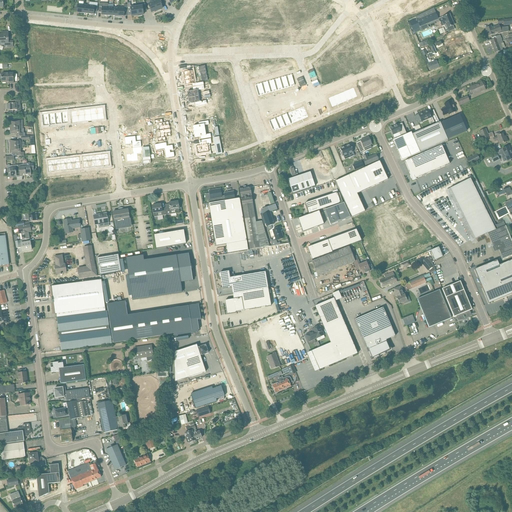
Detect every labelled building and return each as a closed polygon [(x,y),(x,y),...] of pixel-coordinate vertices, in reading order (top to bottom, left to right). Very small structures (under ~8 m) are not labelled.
[(159,0),(158,0),(154,2),(157,10),(158,11),(161,10),(161,9),(162,8),(159,0)] [(227,0),(225,12),(230,13),(232,5),(237,6),(238,0),(227,0)] [(238,0),(237,6),(242,7),(241,14),(247,15),(249,1),(244,0),(238,0)] [(74,8),(74,10),(77,11),(77,13),(83,13),(84,4),(83,4),(83,2),(79,2),(79,3),(79,4),(77,4),(76,8),(74,8)] [(154,2),(148,4),(151,13),(157,10),(154,2)] [(206,2),(202,6),(209,13),(213,9),(217,13),(221,9),(218,6),(218,7),(213,2),(210,6),(206,2)] [(99,5),(99,12),(102,13),(102,15),(107,16),(108,7),(108,4),(102,4),(102,6),(99,5)] [(145,4),(136,5),(138,16),(138,15),(138,16),(142,16),(142,15),(143,15),(143,11),(147,11),(145,4)] [(89,5),(88,14),(94,15),(94,12),(97,12),(98,6),(95,6),(89,5)] [(202,15),(197,19),(206,25),(209,21),(205,17),(209,13),(202,6),(197,11),(202,15)] [(416,20),(410,22),(414,31),(414,33),(421,30),(421,31),(429,28),(428,25),(427,24),(438,19),(435,13),(433,10),(423,14),(424,17),(416,20)] [(442,17),(438,19),(440,22),(441,26),(444,25),(446,29),(447,28),(448,32),(454,29),(453,26),(454,25),(449,14),(445,16),(442,17)] [(191,20),(188,27),(193,30),(192,33),(203,35),(204,32),(198,29),(200,25),(191,20)] [(490,27),(485,28),(488,36),(493,34),(494,34),(497,32),(498,34),(501,33),(509,32),(508,27),(502,27),(502,26),(499,27),(499,25),(492,28),(491,26),(490,27)] [(38,33),(31,33),(33,49),(37,50),(38,41),(42,42),(44,30),(39,29),(38,33)] [(243,32),(238,32),(238,35),(238,44),(244,44),(244,35),(247,35),(246,29),(243,29),(243,32)] [(44,30),(42,42),(46,42),(45,50),(51,51),(53,36),(48,35),(48,30),(44,30)] [(53,36),(51,51),(56,52),(57,43),(61,44),(63,32),(58,31),(57,36),(53,36)] [(4,35),(0,34),(0,45),(8,45),(8,47),(13,47),(12,41),(8,41),(8,32),(4,32),(4,35)] [(63,32),(61,44),(65,44),(64,52),(70,53),(71,38),(67,37),(67,32),(63,32)] [(70,53),(75,54),(76,45),(80,46),(81,34),(77,33),(76,38),(71,38),(70,53)] [(185,36),(184,42),(194,43),(194,38),(203,39),(204,35),(203,35),(192,33),(191,33),(190,36),(185,36)] [(80,46),(79,53),(84,54),(85,45),(92,46),(93,40),(86,39),(86,34),(81,34),(80,46)] [(493,39),(490,41),(492,46),(502,42),(500,35),(492,38),(493,39)] [(450,37),(443,40),(445,46),(449,44),(454,56),(465,51),(461,41),(460,42),(459,39),(453,42),(450,37)] [(107,40),(106,44),(107,44),(106,49),(109,50),(108,55),(112,56),(113,55),(117,47),(114,46),(115,40),(109,38),(108,40),(107,40)] [(184,42),(183,48),(188,48),(187,54),(198,54),(198,50),(193,49),(194,43),(184,42)] [(502,42),(492,46),(492,47),(495,53),(500,51),(503,50),(502,48),(505,47),(503,43),(502,42)] [(117,47),(113,55),(117,58),(120,54),(124,57),(130,48),(126,45),(124,48),(118,45),(117,47)] [(128,59),(124,65),(127,68),(128,68),(137,58),(131,54),(134,51),(130,48),(124,57),(128,59)] [(137,58),(128,68),(131,72),(136,67),(139,71),(147,64),(144,60),(141,63),(137,58)] [(437,62),(429,66),(431,71),(439,67),(437,62)] [(142,74),(139,78),(142,81),(151,75),(152,75),(148,70),(150,67),(147,64),(139,71),(142,74)] [(190,71),(183,72),(186,85),(192,84),(193,87),(204,86),(203,82),(198,83),(197,78),(194,79),(192,71),(190,71)] [(1,74),(0,74),(0,79),(2,79),(2,83),(7,82),(9,82),(9,83),(13,83),(13,73),(8,73),(1,73),(1,74)] [(142,81),(141,82),(143,86),(148,84),(150,88),(159,83),(157,79),(154,81),(151,75),(142,81)] [(292,75),(285,76),(289,88),(295,86),(292,75)] [(285,76),(279,78),(282,89),(289,88),(285,76)] [(279,78),(273,80),(276,91),(282,89),(279,78)] [(273,80),(267,82),(270,93),(276,91),(273,80)] [(267,82),(261,83),(264,94),(270,93),(267,82)] [(470,88),(467,89),(470,96),(473,95),(485,90),(484,87),(485,87),(483,82),(482,82),(470,87),(470,88)] [(152,93),(146,96),(148,100),(149,99),(160,96),(161,95),(158,89),(162,88),(159,83),(150,88),(152,93)] [(261,83),(255,85),(258,96),(264,94),(261,83)] [(193,91),(187,92),(188,98),(200,96),(199,91),(204,90),(204,86),(192,88),(193,91)] [(354,88),(348,90),(352,99),(357,97),(354,88)] [(348,90),(343,92),(347,101),(352,99),(348,90)] [(343,92),(338,94),(342,103),(347,101),(343,92)] [(338,94),(333,96),(337,105),(342,103),(338,94)] [(160,96),(149,99),(150,104),(155,103),(156,108),(159,108),(166,106),(165,102),(162,102),(160,96)] [(200,96),(188,98),(189,104),(195,103),(195,106),(207,104),(206,100),(200,101),(200,96)] [(333,96),(328,98),(332,107),(337,105),(333,96)] [(467,96),(457,101),(459,105),(469,101),(467,96)] [(11,104),(7,104),(7,111),(17,110),(17,105),(20,105),(20,100),(11,101),(11,104)] [(446,108),(441,110),(443,116),(448,114),(449,115),(456,112),(452,101),(444,104),(446,108)] [(196,110),(190,111),(190,113),(191,116),(191,120),(202,118),(200,109),(204,109),(204,105),(195,106),(196,110)] [(156,113),(152,114),(153,120),(164,118),(163,112),(167,111),(166,106),(159,108),(156,108),(156,113)] [(304,106),(298,109),(302,120),(308,117),(304,106)] [(298,109),(292,111),(297,122),(302,120),(298,109)] [(420,119),(417,120),(418,123),(431,118),(428,110),(418,114),(420,119)] [(292,111),(286,114),(291,124),(297,122),(292,111)] [(286,114),(280,116),(285,127),(291,124),(286,114)] [(460,115),(440,123),(448,139),(467,131),(460,115)] [(280,116),(275,119),(279,129),(285,127),(280,116)] [(162,119),(154,121),(154,125),(157,124),(158,131),(170,129),(169,126),(168,122),(163,123),(162,119)] [(275,119),(269,121),(273,132),(279,129),(275,119)] [(199,125),(193,126),(193,128),(193,129),(193,132),(205,130),(204,125),(209,125),(208,121),(198,122),(199,125)] [(440,122),(412,134),(420,152),(420,153),(448,141),(440,122)] [(394,126),(390,128),(393,135),(399,132),(401,136),(406,133),(402,123),(397,125),(396,125),(394,126)] [(23,127),(10,127),(10,134),(16,134),(16,137),(17,137),(21,137),(23,137),(23,133),(23,129),(23,127)] [(159,138),(157,139),(157,142),(166,141),(165,138),(171,137),(170,133),(171,133),(170,129),(158,131),(159,138)] [(485,129),(479,132),(483,140),(489,138),(485,129)] [(205,130),(193,132),(194,135),(195,138),(201,137),(201,139),(211,138),(210,134),(206,134),(205,130)] [(411,132),(393,140),(394,144),(400,157),(402,160),(420,153),(412,134),(411,132)] [(497,136),(493,138),(495,141),(497,140),(499,145),(503,143),(508,141),(506,136),(504,137),(503,134),(498,136),(497,136)] [(135,136),(124,138),(125,145),(132,144),(133,148),(141,147),(141,141),(136,142),(135,136)] [(361,141),(356,143),(360,153),(365,151),(364,147),(370,145),(371,144),(371,142),(372,142),(370,139),(369,139),(368,137),(360,140),(361,141)] [(200,145),(196,146),(197,154),(209,153),(208,144),(212,144),(211,139),(199,141),(200,145)] [(166,143),(154,145),(155,150),(164,149),(166,158),(174,157),(173,145),(167,146),(166,143)] [(350,144),(339,149),(341,152),(340,152),(342,156),(343,156),(348,154),(350,157),(355,155),(353,151),(350,144)] [(442,145),(404,161),(409,173),(409,174),(412,181),(415,179),(415,180),(416,179),(450,164),(442,145)] [(23,146),(10,147),(11,153),(17,153),(17,156),(24,156),(24,152),(21,153),(20,148),(23,148),(23,146)] [(134,153),(126,154),(127,162),(131,161),(138,161),(137,154),(141,153),(141,151),(142,151),(142,147),(133,148),(133,152),(134,153)] [(500,152),(496,153),(498,156),(501,155),(500,154),(504,152),(506,157),(507,161),(509,160),(511,158),(511,153),(511,154),(508,147),(503,148),(499,150),(500,152)] [(477,154),(467,159),(470,165),(480,160),(483,159),(480,153),(479,153),(477,154)] [(495,154),(490,157),(491,159),(493,163),(499,160),(498,156),(496,153),(495,154)] [(367,155),(363,156),(364,159),(363,160),(365,165),(374,161),(373,161),(371,157),(372,156),(371,156),(368,157),(367,155)] [(341,160),(344,169),(350,167),(346,158),(341,160)] [(379,161),(335,181),(351,218),(365,211),(357,194),(388,180),(379,161)] [(362,161),(352,166),(354,171),(364,167),(362,161)] [(26,164),(24,164),(25,175),(30,174),(30,175),(31,175),(31,171),(34,170),(33,164),(30,164),(30,162),(27,163),(26,163),(26,164)] [(19,165),(15,165),(16,172),(19,172),(20,177),(21,176),(25,175),(24,164),(21,165),(19,165)] [(10,165),(7,165),(7,174),(10,173),(11,178),(12,178),(12,177),(17,176),(16,172),(15,165),(10,166),(10,165)] [(310,172),(288,180),(293,194),(315,186),(310,172)] [(470,178),(450,189),(475,239),(487,233),(493,247),(492,247),(494,252),(499,250),(500,254),(502,260),(511,255),(511,242),(503,221),(499,224),(496,225),(494,226),(470,178)] [(240,189),(239,189),(241,197),(242,204),(250,250),(261,248),(262,247),(269,246),(261,221),(255,222),(252,202),(251,196),(250,187),(240,189)] [(210,199),(209,199),(210,203),(222,201),(222,196),(220,189),(209,191),(209,193),(210,199)] [(233,192),(224,193),(224,196),(225,200),(225,201),(235,199),(233,192)] [(337,193),(305,203),(308,214),(340,203),(337,193)] [(210,203),(208,203),(209,209),(211,218),(242,212),(240,198),(235,199),(225,201),(225,200),(222,201),(210,203)] [(169,204),(165,205),(165,208),(167,215),(179,213),(179,209),(178,201),(169,203),(169,204)] [(344,203),(324,210),(330,225),(351,218),(344,203)] [(161,204),(152,206),(154,217),(167,215),(165,208),(161,209),(161,204)] [(384,205),(352,219),(362,241),(375,270),(398,260),(395,252),(429,238),(420,228),(409,232),(384,205)] [(128,210),(113,212),(114,217),(114,221),(116,229),(125,227),(131,227),(129,218),(129,215),(128,210)] [(319,211),(298,219),(303,232),(324,224),(319,211)] [(33,212),(25,214),(26,220),(29,219),(29,221),(29,222),(30,222),(37,221),(36,216),(37,216),(37,215),(37,212),(33,212)] [(242,212),(211,218),(216,246),(226,244),(247,241),(242,212)] [(270,212),(262,215),(266,227),(267,227),(271,225),(274,224),(270,212)] [(94,215),(94,220),(95,225),(108,223),(107,218),(106,213),(101,214),(101,215),(94,216),(94,215)] [(507,215),(503,218),(504,221),(507,226),(511,223),(507,215)] [(71,219),(63,221),(65,233),(73,232),(72,228),(76,227),(76,228),(80,227),(79,220),(75,220),(75,221),(71,222),(71,219)] [(23,226),(18,227),(19,234),(21,234),(22,240),(23,240),(27,239),(27,242),(30,242),(29,239),(28,232),(31,232),(30,225),(23,226)] [(89,228),(81,230),(81,235),(82,236),(83,242),(91,241),(89,228)] [(279,228),(272,230),(276,240),(280,239),(283,238),(281,233),(280,230),(279,228)] [(356,229),(328,240),(332,252),(361,241),(356,229)] [(184,230),(154,235),(156,249),(186,244),(184,230)] [(23,243),(21,243),(22,247),(23,252),(31,250),(30,242),(27,242),(27,239),(23,240),(23,243)] [(328,240),(318,243),(322,256),(332,252),(328,240)] [(318,243),(307,247),(312,260),(322,256),(318,243)] [(349,246),(312,261),(316,272),(318,276),(353,262),(355,261),(353,257),(349,246)] [(438,247),(430,251),(435,260),(443,257),(439,248),(438,247)] [(7,248),(0,249),(0,265),(9,265),(7,248)] [(53,263),(48,264),(50,278),(55,277),(56,286),(96,280),(92,251),(52,256),(53,263)] [(143,255),(126,258),(132,300),(182,292),(181,282),(193,280),(189,254),(144,260),(143,255)] [(99,258),(97,258),(98,264),(100,275),(101,275),(121,271),(118,255),(99,258)] [(426,258),(421,262),(428,271),(433,267),(426,259),(426,258)] [(497,260),(474,269),(484,293),(489,304),(511,294),(511,293),(511,259),(499,265),(497,260)] [(355,261),(353,262),(356,269),(358,268),(359,268),(360,271),(362,270),(364,274),(366,273),(367,273),(369,273),(369,272),(370,271),(368,266),(366,262),(358,265),(357,260),(355,261)] [(229,271),(220,273),(223,288),(231,287),(233,294),(249,291),(268,288),(265,272),(230,278),(229,271)] [(299,285),(297,278),(289,281),(286,272),(282,273),(284,280),(280,281),(283,292),(289,291),(288,288),(299,285)] [(384,279),(379,281),(382,287),(387,285),(392,283),(393,284),(397,282),(393,272),(386,275),(387,277),(384,279)] [(423,276),(409,282),(412,289),(426,283),(423,276)] [(56,286),(51,286),(55,314),(56,318),(57,318),(62,317),(105,311),(105,308),(101,280),(56,286)] [(460,281),(442,289),(445,297),(454,317),(456,316),(458,320),(463,319),(467,318),(471,315),(469,310),(472,310),(464,290),(460,281)] [(398,287),(394,289),(397,297),(399,304),(403,302),(404,304),(410,302),(407,296),(405,297),(404,294),(401,286),(398,287)] [(233,299),(225,300),(227,314),(236,313),(236,312),(271,306),(268,288),(249,291),(233,294),(233,299)] [(439,290),(417,299),(429,328),(451,318),(439,290)] [(125,301),(107,304),(113,343),(199,330),(198,320),(200,320),(201,319),(200,319),(198,305),(199,305),(198,304),(188,306),(128,315),(125,301)] [(383,307),(354,320),(367,348),(368,348),(368,349),(367,350),(371,359),(387,352),(386,351),(390,350),(389,348),(391,348),(388,341),(387,341),(386,340),(387,340),(395,336),(383,307)] [(330,343),(311,351),(319,370),(357,354),(338,309),(319,317),(330,343)] [(62,317),(57,318),(59,332),(59,336),(64,336),(109,330),(109,325),(107,311),(105,311),(62,317)] [(412,315),(402,318),(405,326),(415,322),(412,315)] [(311,332),(305,335),(307,340),(308,342),(316,338),(316,339),(319,337),(324,335),(319,326),(312,329),(313,332),(311,333),(311,332)] [(64,336),(59,336),(61,350),(66,350),(112,344),(110,330),(109,330),(64,336)] [(168,336),(160,337),(162,349),(168,348),(169,348),(168,342),(169,342),(169,340),(168,338),(168,336)] [(151,345),(134,348),(136,359),(146,357),(147,361),(154,360),(155,348),(152,348),(151,345)] [(183,349),(175,352),(175,367),(184,364),(188,378),(206,372),(200,356),(208,353),(206,345),(198,347),(197,345),(183,349)] [(273,354),(267,357),(271,369),(276,367),(280,366),(277,357),(275,353),(273,354)] [(53,367),(51,368),(51,372),(59,371),(59,368),(63,368),(63,366),(63,363),(59,363),(59,362),(53,363),(53,367)] [(63,368),(59,368),(59,371),(61,383),(66,383),(69,382),(86,380),(84,365),(67,367),(63,368)] [(292,365),(282,370),(284,374),(289,372),(290,375),(291,375),(296,372),(292,365)] [(168,371),(157,371),(157,378),(160,378),(160,385),(168,385),(168,377),(168,371)] [(19,373),(17,373),(19,384),(27,383),(26,372),(21,373),(19,373)] [(278,382),(272,385),(275,393),(291,387),(289,383),(292,382),(290,378),(290,377),(289,377),(288,377),(287,377),(283,378),(282,377),(280,378),(281,380),(279,381),(279,382),(278,382)] [(0,394),(15,392),(14,385),(2,386),(1,384),(0,384),(0,394)] [(191,394),(170,401),(175,415),(196,408),(217,401),(216,399),(224,396),(221,386),(213,389),(212,387),(191,394)] [(54,395),(54,398),(58,398),(58,400),(64,399),(67,399),(66,391),(66,390),(65,387),(61,388),(54,389),(55,393),(56,393),(56,394),(55,394),(54,394),(54,395)] [(84,388),(66,391),(67,399),(67,401),(90,398),(88,388),(84,389),(84,388)] [(22,394),(19,395),(20,406),(23,405),(25,405),(30,404),(29,400),(30,400),(30,398),(29,393),(24,394),(22,394)] [(60,408),(54,410),(55,414),(56,414),(56,418),(66,416),(66,415),(69,415),(70,417),(70,420),(75,419),(80,418),(76,403),(76,401),(71,401),(66,403),(68,409),(67,409),(67,408),(65,409),(60,409),(60,408)] [(87,401),(76,403),(80,418),(90,415),(87,401)] [(112,401),(97,404),(102,428),(103,433),(118,430),(115,417),(112,401)] [(208,407),(196,411),(198,417),(210,413),(208,407)] [(184,415),(179,416),(181,425),(188,423),(185,414),(184,415)] [(126,415),(115,417),(118,430),(125,428),(126,428),(126,429),(131,428),(130,423),(128,424),(126,415)] [(0,416),(0,444),(24,441),(23,437),(23,431),(18,431),(8,433),(6,416),(0,416)] [(63,418),(59,419),(60,430),(60,435),(61,443),(73,442),(71,429),(70,420),(70,417),(63,418)] [(193,422),(188,424),(189,426),(191,430),(192,430),(196,440),(202,437),(200,433),(199,431),(197,432),(195,428),(196,428),(193,422)] [(23,427),(17,428),(18,431),(23,431),(23,437),(27,436),(27,431),(30,431),(30,425),(29,424),(28,424),(22,424),(23,427)] [(188,432),(185,433),(187,438),(186,439),(187,443),(189,442),(189,443),(196,440),(192,430),(191,430),(189,426),(187,427),(186,427),(187,429),(188,432)] [(151,436),(144,439),(148,449),(155,446),(151,436)] [(23,442),(0,445),(2,460),(25,457),(23,442)] [(110,448),(106,449),(115,470),(119,468),(119,469),(122,468),(122,467),(126,465),(117,445),(113,446),(113,445),(110,447),(110,448)] [(35,453),(28,454),(29,459),(30,464),(34,463),(35,466),(38,466),(43,465),(42,460),(38,460),(38,457),(37,455),(37,453),(35,453)] [(148,455),(134,460),(135,463),(137,467),(150,462),(148,455)] [(77,468),(68,471),(73,485),(75,489),(83,486),(82,485),(101,477),(98,469),(94,470),(94,469),(91,470),(88,463),(77,468)] [(36,477),(35,477),(35,480),(37,480),(37,481),(37,486),(38,492),(39,498),(49,493),(48,484),(60,483),(59,476),(60,476),(59,471),(58,464),(50,465),(50,469),(50,474),(46,474),(36,475),(36,477)] [(13,493),(9,494),(13,503),(15,508),(23,505),(21,500),(21,499),(18,491),(13,493)]
